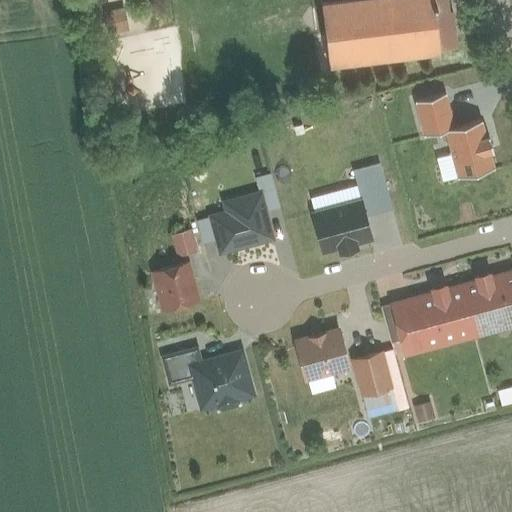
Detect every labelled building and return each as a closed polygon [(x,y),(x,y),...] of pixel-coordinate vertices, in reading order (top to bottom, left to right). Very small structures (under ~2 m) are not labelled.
[(315,0),(323,62),(452,45),(446,0),(315,0)] [(100,10),(106,32),(130,24),(124,3),(100,10)] [(445,91),(414,99),(423,131),(442,126),(454,123),(445,91)] [(454,123),(442,126),(455,175),(496,164),(484,116),(454,123)] [(281,203),(273,171),(256,175),(259,186),(265,207),(281,203)] [(265,207),(259,186),(223,196),(226,208),(208,213),(218,252),(272,238),(265,207)] [(193,225),(170,231),(176,253),(198,247),(193,225)] [(190,255),(148,266),(159,307),(200,296),(190,255)] [(427,290),(388,301),(403,354),(511,324),(511,267),(488,274),(486,270),(470,274),(471,279),(441,287),(440,283),(426,287),(427,290)] [(376,317),(354,322),(362,353),(384,347),(376,317)] [(341,324),(294,337),(305,378),(352,365),(350,357),(341,324)] [(200,343),(161,353),(169,381),(194,375),(190,360),(203,357),(200,343)] [(365,415),(407,404),(391,345),(384,347),(362,353),(350,357),(352,365),(365,415)] [(203,357),(190,360),(194,375),(203,407),(256,393),(243,347),(203,357)] [(430,399),(414,403),(418,420),(434,415),(430,399)]
